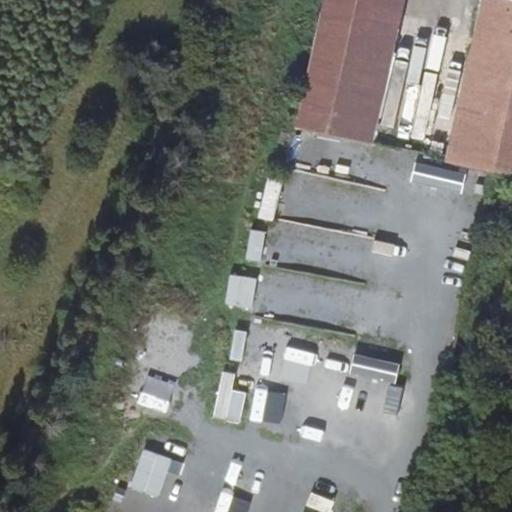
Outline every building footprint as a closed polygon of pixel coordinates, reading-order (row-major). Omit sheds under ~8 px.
[(324,0),(323,5),(296,127),(358,141),(388,0),(324,0)] [(406,0),(388,0),(358,141),(375,145),(406,0)] [(493,173),(511,88),(511,0),(484,0),(447,163),(493,173)] [(511,88),(493,173),(511,177),(511,88)] [(464,185),(467,170),(433,163),(430,178),(464,185)] [(232,272),(229,303),(255,305),(258,275),(232,272)] [(399,378),(401,358),(355,353),(353,372),(399,378)] [(219,416),(243,418),(246,389),(223,386),(219,416)] [(166,494),(177,456),(145,447),(133,485),(166,494)]
